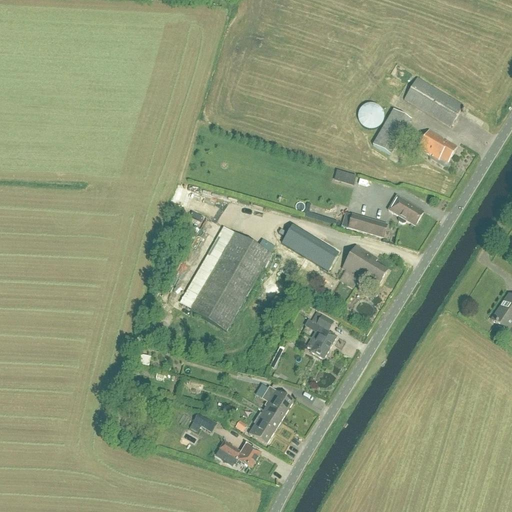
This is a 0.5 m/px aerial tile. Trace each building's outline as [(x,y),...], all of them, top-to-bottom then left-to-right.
[(417,81),(404,103),(450,131),(463,108),(417,81)] [(358,121),(360,127),(365,131),(372,132),(378,130),(382,125),(384,118),(381,112),(376,108),(370,107),(363,109),(359,114),(358,121)] [(393,112),(373,147),(391,157),(411,122),(393,112)] [(456,150),(429,134),(419,151),(438,162),(440,160),(448,165),(456,150)] [(399,220),(398,222),(399,225),(402,227),(405,226),(406,225),(415,230),(423,216),(397,200),(388,214),(399,220)] [(352,218),(349,232),(383,241),(387,228),(352,218)] [(331,270),(341,254),(323,243),(322,245),(296,229),(286,247),(312,263),(310,266),(320,272),(324,266),(331,270)] [(178,307),(191,314),(227,335),(271,259),(235,237),(223,230),(178,307)] [(356,248),(342,272),(363,285),(365,282),(372,286),(373,284),(379,288),(387,274),(375,266),(378,262),(356,248)] [(508,334),(511,327),(511,299),(509,298),(491,323),(508,334)] [(307,351),(311,353),(310,355),(323,362),(336,340),(328,335),(333,326),(318,317),(312,326),(319,330),(311,343),(307,351)] [(156,368),(159,362),(151,358),(148,364),(156,368)] [(238,397),(242,391),(234,387),(230,393),(238,397)] [(264,414),(281,425),(294,406),(281,398),(270,391),(263,402),(268,405),(265,409),(267,410),(264,414)] [(281,425),(264,414),(262,418),(260,417),(255,426),(256,427),(250,437),(254,440),(267,448),(281,425)] [(198,416),(193,425),(201,429),(211,435),(216,426),(198,416)] [(247,428),(240,423),(235,430),(243,435),(247,428)] [(241,455),(225,445),(220,452),(251,472),(261,457),(246,447),(241,455)]
